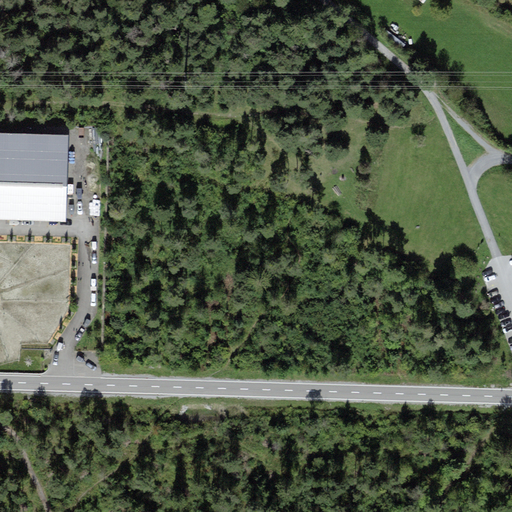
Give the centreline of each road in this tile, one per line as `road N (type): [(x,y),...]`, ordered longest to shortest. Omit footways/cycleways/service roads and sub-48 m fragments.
road 1 (tertiary): [(511,397),(0,381)]
road 2 (track): [(0,107),(156,106),(216,118),(338,110),(405,125),(439,115)]
road 3 (track): [(511,295),(433,102),(325,0)]
road 4 (track): [(241,116),(294,165),(300,190),(377,235),(482,220)]
